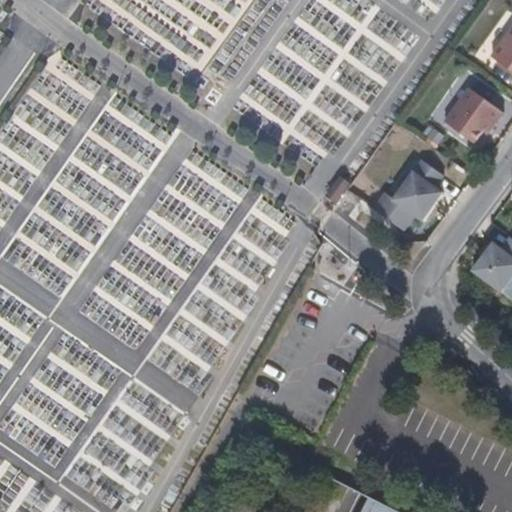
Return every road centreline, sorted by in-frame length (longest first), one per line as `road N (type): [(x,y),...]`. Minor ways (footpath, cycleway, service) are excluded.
road 1 (unknown): [(310,366),(511,494)]
road 2 (residential): [(511,167),(420,293)]
road 3 (residential): [(511,375),(420,293)]
road 4 (residential): [(420,293),(326,218)]
